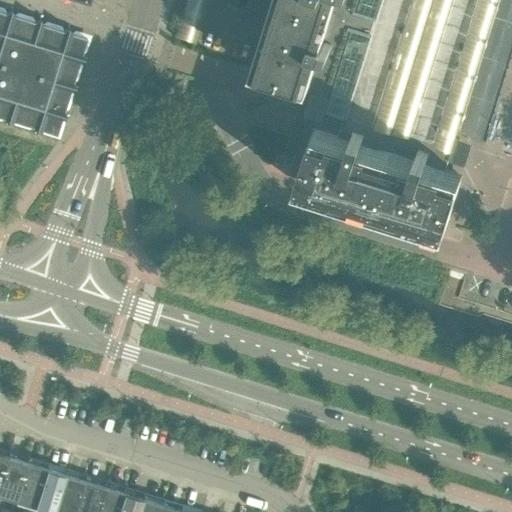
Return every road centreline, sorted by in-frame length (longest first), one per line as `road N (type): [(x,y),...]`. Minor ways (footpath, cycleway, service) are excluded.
road 1 (tertiary): [(50,330),(511,471)]
road 2 (tertiary): [(511,431),(62,285)]
road 3 (residential): [(498,268),(259,192),(211,99),(128,74)]
road 4 (residential): [(294,511),(23,424),(0,405)]
road 5 (residential): [(62,285),(128,74)]
